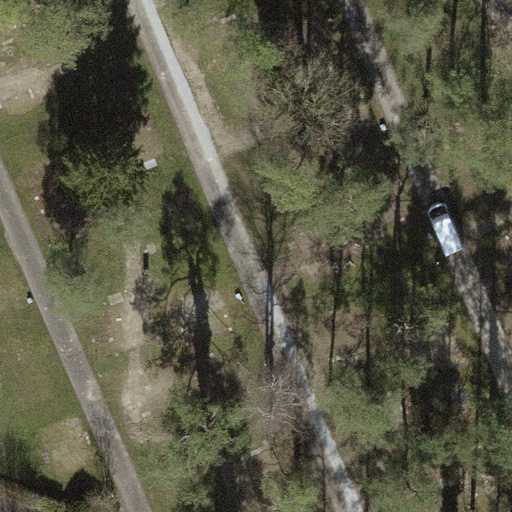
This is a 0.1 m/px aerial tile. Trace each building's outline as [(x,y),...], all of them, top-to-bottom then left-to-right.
[(0,69),(0,87),(10,115),(55,98),(39,55),(0,69)] [(31,196),(51,244),(111,219),(91,171),(31,196)] [(347,206),(298,223),(319,281),(367,263),(347,206)] [(2,256),(0,257),(0,318),(20,313),(2,256)] [(193,348),(242,328),(216,266),(167,286),(193,348)] [(124,358),(170,337),(149,290),(103,311),(124,358)] [(115,376),(132,414),(191,387),(173,349),(115,376)] [(249,501),(293,497),(290,459),(247,462),(249,501)]
